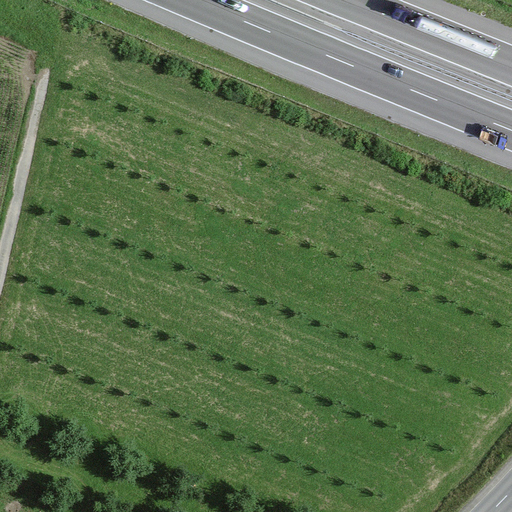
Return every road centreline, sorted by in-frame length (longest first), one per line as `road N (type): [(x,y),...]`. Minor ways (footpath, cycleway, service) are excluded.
road 1 (motorway): [(189,0),(511,129)]
road 2 (unclassified): [(0,264),(44,79)]
road 3 (motorway): [(511,66),(342,0)]
